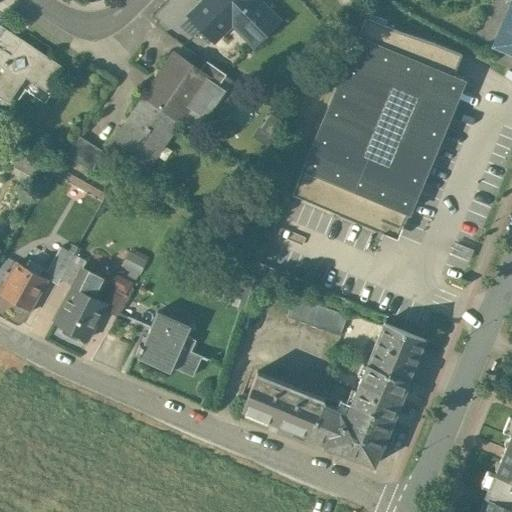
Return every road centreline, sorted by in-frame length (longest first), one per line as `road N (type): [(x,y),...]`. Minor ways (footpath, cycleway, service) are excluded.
road 1 (residential): [(409,511),(0,336)]
road 2 (tertiary): [(409,511),(511,267)]
